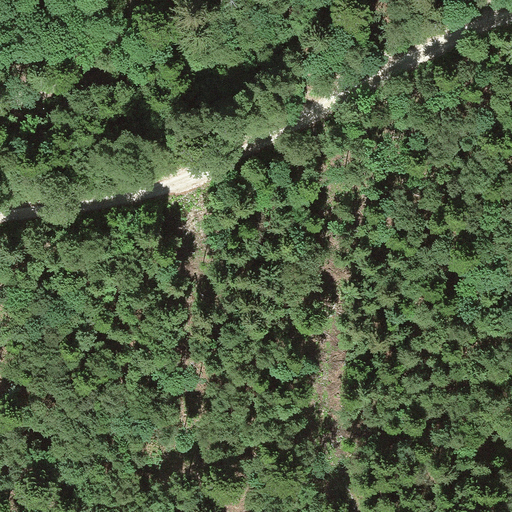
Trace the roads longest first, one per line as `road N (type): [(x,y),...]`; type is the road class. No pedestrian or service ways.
road 1 (track): [(0,217),(174,184),(461,35),(511,18)]
road 2 (track): [(134,0),(137,17),(123,40),(56,83),(0,106)]
